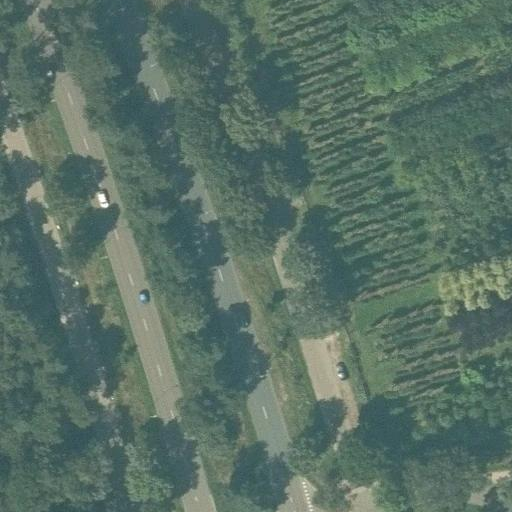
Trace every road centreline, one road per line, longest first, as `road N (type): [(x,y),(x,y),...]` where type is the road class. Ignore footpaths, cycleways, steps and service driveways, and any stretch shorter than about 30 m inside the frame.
road 1 (secondary): [(290,511),(259,401),(116,0)]
road 2 (secondary): [(28,0),(143,308),(198,511)]
road 3 (unclassified): [(376,499),(202,0)]
road 4 (unclassified): [(0,91),(91,361),(130,511)]
road 5 (unclassified): [(511,507),(454,491),(376,499)]
